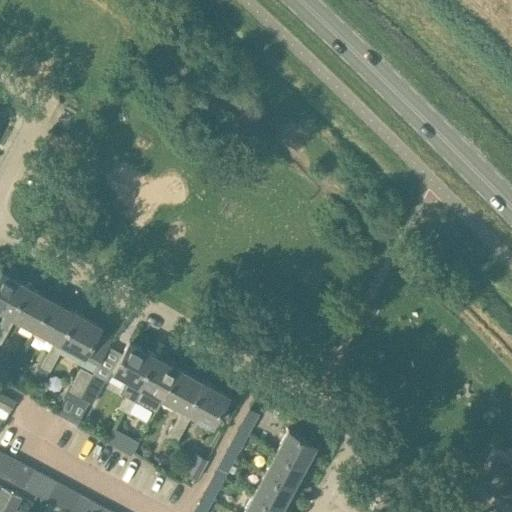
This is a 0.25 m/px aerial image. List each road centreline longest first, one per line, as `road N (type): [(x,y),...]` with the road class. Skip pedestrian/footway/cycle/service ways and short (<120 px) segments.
road 1 (residential): [(319,506),(347,455),(347,426),(317,399),(0,227)]
road 2 (primary): [(511,209),(297,0)]
road 3 (residential): [(0,183),(35,115),(25,93),(0,79)]
